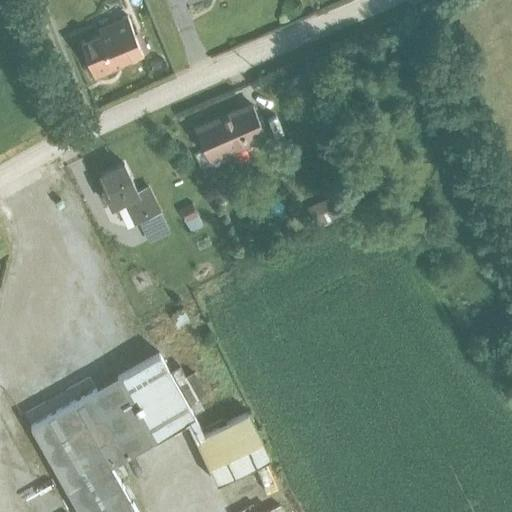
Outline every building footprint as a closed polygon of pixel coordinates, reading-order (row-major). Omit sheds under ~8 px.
[(135,18),(81,40),(89,60),(85,62),(90,73),(94,72),(95,74),(114,67),(113,64),(148,49),(135,18)] [(253,103),(196,128),(211,161),(268,135),(253,103)] [(124,161),(101,173),(108,186),(103,188),(113,206),(117,205),(127,226),(162,208),(150,182),(138,189),(124,161)] [(336,193),(308,205),(316,225),(345,213),(336,193)] [(193,199),(179,206),(190,229),(204,223),(193,199)] [(183,306),(171,313),(178,324),(189,317),(183,306)] [(160,350),(30,423),(80,511),(141,511),(120,473),(128,469),(121,456),(185,420),(216,480),(271,454),(249,409),(205,429),(195,411),(205,405),(199,394),(207,390),(194,367),(186,372),(181,362),(170,368),(160,350)] [(284,511),(279,502),(257,511),(284,511)]
